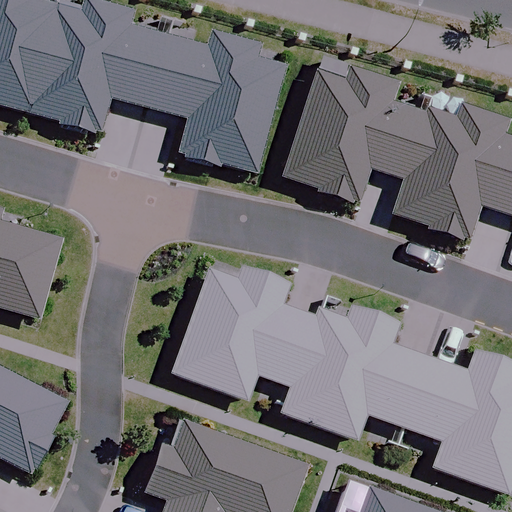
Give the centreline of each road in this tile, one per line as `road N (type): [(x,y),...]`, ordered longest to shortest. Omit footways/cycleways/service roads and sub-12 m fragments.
road 1 (residential): [(511,307),(301,236),(132,202)]
road 2 (residential): [(132,202),(101,333),(100,441),(74,511)]
road 3 (residential): [(132,202),(0,163)]
